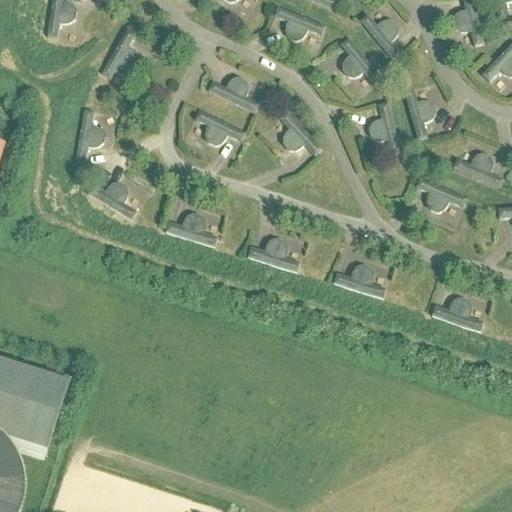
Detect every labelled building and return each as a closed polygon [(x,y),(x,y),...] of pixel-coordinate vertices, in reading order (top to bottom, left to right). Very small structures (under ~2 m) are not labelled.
[(72,28),(77,24),(78,16),(75,11),(70,8),(65,7),(66,0),(54,0),(48,41),(59,43),(61,28),(65,29),(72,28)] [(246,0),(258,6),(262,0),(223,0),(225,4),(231,8),(238,7),(242,3),(244,0),(246,0)] [(328,0),(297,0),(338,17),(342,7),(328,2),(328,0)] [(486,50),(474,0),(471,0),(464,2),(468,16),(463,17),(458,20),(455,26),(456,34),(461,38),(468,39),(473,38),(476,52),(486,50)] [(511,0),(495,0),(500,26),(511,24),(507,9),(511,8),(511,0)] [(324,42),(328,31),(280,13),(276,23),(290,28),(288,33),(288,39),(291,45),(298,48),(304,46),(309,41),(310,36),(324,42)] [(379,32),(370,21),(361,27),(395,67),(404,60),(394,49),(397,45),(401,39),(401,33),(395,27),(388,26),(382,29),(379,32)] [(136,73),(140,66),(139,60),(135,56),(131,53),(139,41),(129,35),(103,80),(112,85),(120,72),(124,74),(131,75),(136,73)] [(383,84),(351,44),(343,51),(352,62),(349,65),(345,70),(345,77),(350,83),(356,84),(362,82),(366,78),(375,91),(383,84)] [(511,83),(511,51),(484,81),(491,88),(501,78),(504,81),(510,84),(511,83)] [(250,99),(251,92),(249,87),(241,83),(234,85),(230,90),(228,94),(215,88),(210,97),(257,120),(262,108),(248,103),(250,99)] [(420,109),(416,94),(406,97),(420,147),(429,144),(425,130),(430,129),(435,125),(438,119),(436,111),(431,107),(425,108),(420,109)] [(403,159),(391,109),(379,111),(384,125),(379,126),(373,130),(371,136),(373,144),(379,147),(385,148),(389,146),(393,161),(403,159)] [(100,153),(106,149),(107,140),(104,135),(99,133),(94,132),(96,117),(84,115),(77,166),(88,168),(90,152),(95,153),(100,153)] [(243,148),(248,139),(201,116),(196,125),(210,132),(208,135),(207,141),(210,148),(217,152),(223,150),(228,146),(230,142),(243,148)] [(325,155),(289,117),(282,125),(292,136),(289,139),(285,144),(285,151),(291,157),(297,158),(303,155),(306,151),(317,162),(325,155)] [(335,125),(338,149),(356,147),(353,123),(335,125)] [(0,364),(0,158),(2,152),(0,150),(0,448),(42,462),(67,386),(0,364)] [(495,176),(496,169),(493,163),(485,159),(478,161),(474,166),(473,171),(458,165),(454,175),(502,195),(506,185),(493,180),(495,176)] [(465,214),(469,204),(422,184),(417,193),(431,199),(429,204),(428,210),(431,216),(439,219),(446,217),(450,212),(451,208),(465,214)] [(130,199),(128,192),(122,189),(115,190),(110,194),(108,199),(95,191),(90,200),(134,226),(139,217),(126,210),(129,205),(130,199)] [(511,213),(500,215),(501,226),(511,224),(511,213)] [(207,234),(207,228),(204,223),(196,220),(190,222),(187,227),(185,232),(170,227),(167,238),(217,254),(220,243),(205,239),(207,234)] [(289,260),(289,253),(285,247),(278,245),(272,247),(268,252),(267,257),(252,253),(249,263),(299,279),(302,268),(288,264),(289,260)] [(374,285),(375,279),(371,274),(364,271),(358,274),(354,279),(353,284),(338,279),(335,289),(385,305),(388,295),(373,290),(374,285)] [(473,319),(473,312),(469,307),(462,305),(457,307),(453,311),(451,317),(436,312),(433,321),(482,338),(486,328),(471,323),(473,319)] [(0,511),(17,511),(17,506),(15,495),(12,485),(7,476),(1,467),(0,466),(0,511)]
